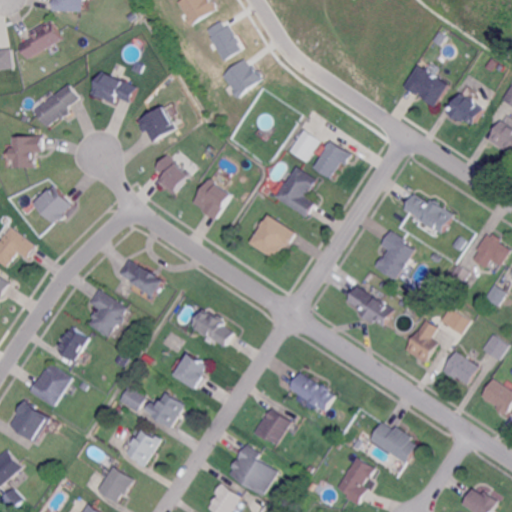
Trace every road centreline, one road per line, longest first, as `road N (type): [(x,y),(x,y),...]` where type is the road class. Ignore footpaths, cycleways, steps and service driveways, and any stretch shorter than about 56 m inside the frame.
road 1 (residential): [(511,459),(132,202),(98,136)]
road 2 (residential): [(411,140),(166,511)]
road 3 (residential): [(132,202),(71,269),(0,374)]
road 4 (residential): [(384,118),(283,51),(252,0)]
road 5 (residential): [(511,202),(384,118)]
